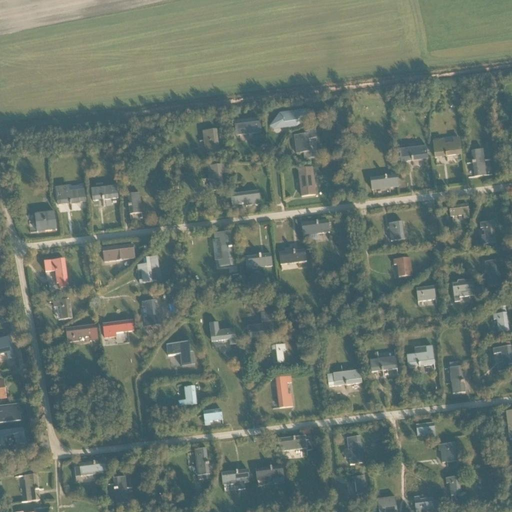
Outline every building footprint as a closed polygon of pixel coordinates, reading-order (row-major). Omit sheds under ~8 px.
[(303,112),(279,115),(269,129),(270,129),(274,124),(279,128),(280,126),(284,129),(296,128),(295,126),(300,125),(311,117),(307,112),(303,113),(303,112)] [(236,137),(257,134),(261,133),(260,120),(235,123),(236,137)] [(306,136),(294,137),(297,155),(303,154),(304,160),(314,159),(313,152),(310,153),(308,141),(317,140),(315,130),(315,129),(305,133),(306,136)] [(206,155),(219,154),(217,131),(203,133),(206,155)] [(444,141),(433,143),(435,159),(461,156),(459,139),(453,140),(453,144),(444,145),(444,141)] [(426,148),(400,151),(400,153),(401,162),(401,163),(427,160),(426,148)] [(471,153),(474,179),(486,177),(483,151),(471,153)] [(208,168),(211,193),(224,191),(222,174),(225,174),(224,166),(208,168)] [(299,175),(301,193),(302,198),(315,196),(315,191),(313,173),(312,169),(298,171),(299,175)] [(398,188),(397,176),(371,180),(372,192),(398,188)] [(58,206),(86,203),(85,191),(67,193),(67,187),(56,189),(58,206)] [(117,188),(103,189),(97,190),(92,190),(93,202),(118,199),(117,188)] [(247,207),(256,206),(261,206),(260,192),(231,196),(232,209),(238,209),(237,205),(245,204),(245,206),(247,207)] [(132,196),(128,196),(128,202),(130,202),(131,206),(128,206),(129,208),(130,216),(142,214),(140,195),(138,195),(132,196)] [(464,220),(469,219),(468,206),(450,208),(451,218),(463,217),(464,220)] [(36,221),(37,233),(57,231),(55,213),(44,214),(44,220),(36,221)] [(330,234),(328,222),(302,225),(304,237),(330,234)] [(389,225),(391,243),(405,241),(402,223),(389,225)] [(493,223),(480,225),(481,230),(484,229),(485,237),(483,237),(484,239),(482,240),(483,246),(496,244),(493,223)] [(229,234),(218,236),(214,236),(215,243),(219,243),(221,261),(217,262),(218,268),(234,265),(229,234)] [(129,254),(134,253),(133,247),(128,247),(103,250),(105,263),(130,260),(129,254)] [(307,263),(305,251),(279,254),(281,266),(307,263)] [(245,259),(247,271),(273,267),(271,255),(245,259)] [(146,259),(147,265),(137,267),(138,272),(141,272),(142,281),(143,284),(153,283),(151,270),(159,269),(158,258),(146,259)] [(397,266),(399,279),(412,277),(410,259),(394,261),(394,266),(397,266)] [(65,261),(44,263),(46,274),(56,272),(57,285),(60,285),(61,290),(68,289),(65,261)] [(486,276),(484,276),(485,283),(487,282),(488,288),(501,286),(500,278),(507,278),(505,266),(499,267),(498,262),(485,263),(486,276)] [(457,285),(452,285),(455,304),(460,303),(459,299),(472,297),(475,297),(473,281),(465,282),(465,281),(458,282),(457,283),(457,285)] [(418,304),(423,303),(436,301),(434,288),(416,290),(418,304)] [(72,320),(70,302),(53,304),(54,309),(61,308),(62,321),(72,320)] [(155,302),(142,304),(143,309),(146,309),(147,319),(144,319),(145,328),(158,327),(157,320),(155,302)] [(494,321),(497,321),(499,334),(509,332),(506,308),(499,309),(499,315),(493,316),(494,321)] [(261,327),(248,328),(249,339),(275,336),(272,315),(262,317),(263,326),(261,327)] [(116,335),(134,332),(133,322),(103,326),(105,340),(116,338),(116,335)] [(218,324),(210,325),(212,343),(230,341),(230,346),(236,345),(234,330),(234,322),(227,323),(228,331),(219,332),(218,324)] [(79,342),(79,339),(90,338),(90,343),(99,342),(97,327),(66,330),(68,344),(79,342)] [(10,338),(0,340),(0,355),(7,354),(8,360),(15,358),(10,338)] [(182,344),(167,346),(168,357),(181,356),(182,369),(195,367),(193,354),(191,354),(190,343),(189,343),(182,344)] [(493,350),(494,355),(501,354),(502,364),(497,365),(498,373),(509,372),(508,366),(511,365),(511,357),(511,348),(510,343),(505,344),(505,348),(493,350)] [(274,366),(284,364),(282,351),(285,351),(284,345),(271,348),(274,366)] [(426,348),(427,354),(407,357),(408,369),(435,366),(432,347),(426,348)] [(371,374),(398,371),(396,358),(370,362),(371,374)] [(450,370),(453,396),(465,394),(462,368),(457,369),(457,363),(449,364),(450,370)] [(360,372),(334,376),(327,376),(328,389),(362,384),(360,372)] [(293,408),(292,402),(291,396),(288,397),(287,385),(291,384),(291,378),(276,380),(280,410),(293,408)] [(186,401),(179,402),(180,408),(197,406),(195,388),(185,389),(186,401)] [(0,423),(20,421),(18,407),(0,408),(0,423)] [(210,423),(223,421),(221,411),(203,413),(205,427),(211,426),(210,423)] [(430,436),(431,439),(436,438),(434,425),(416,427),(417,437),(430,436)] [(17,446),(24,445),(23,430),(0,432),(0,444),(4,444),(6,438),(14,437),(17,446)] [(306,443),(305,438),(279,441),(281,453),(307,450),(307,452),(312,451),(311,442),(306,443)] [(350,467),(364,465),(360,438),(347,439),(348,451),(351,450),(353,460),(349,461),(350,467)] [(439,452),(441,452),(443,464),(457,462),(455,445),(438,447),(439,452)] [(199,482),(208,480),(208,476),(210,476),(207,450),(195,451),(198,477),(199,482)] [(107,474),(105,462),(74,466),(75,473),(80,473),(81,478),(107,474)] [(256,470),(258,482),(273,481),(274,485),(284,484),(282,467),(256,470)] [(248,471),(222,475),(223,487),(238,485),(238,492),(245,491),(244,484),(250,483),(248,471)] [(25,477),(28,503),(40,502),(37,476),(25,477)] [(126,478),(114,480),(117,506),(129,504),(126,478)] [(365,478),(352,479),(352,484),(355,484),(357,497),(367,496),(365,478)] [(451,497),(461,496),(459,478),(446,480),(447,485),(450,485),(451,497)] [(397,511),(396,498),(378,500),(378,511),(397,511)] [(420,499),(414,499),(415,511),(421,511),(434,510),(433,505),(433,500),(420,502),(420,499)]
